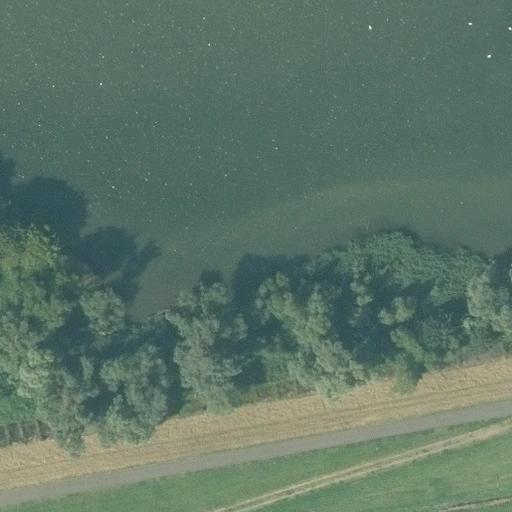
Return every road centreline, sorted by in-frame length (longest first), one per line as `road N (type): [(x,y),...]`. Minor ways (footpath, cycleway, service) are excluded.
road 1 (unclassified): [(511,407),(0,497)]
road 2 (track): [(511,429),(241,511)]
